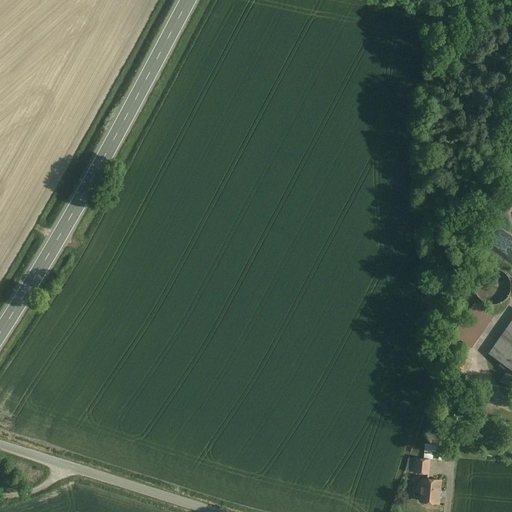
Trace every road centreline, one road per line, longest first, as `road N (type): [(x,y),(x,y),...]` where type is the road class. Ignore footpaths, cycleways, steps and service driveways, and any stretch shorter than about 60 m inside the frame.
road 1 (secondary): [(190,0),(0,333)]
road 2 (unclassified): [(211,511),(0,446)]
